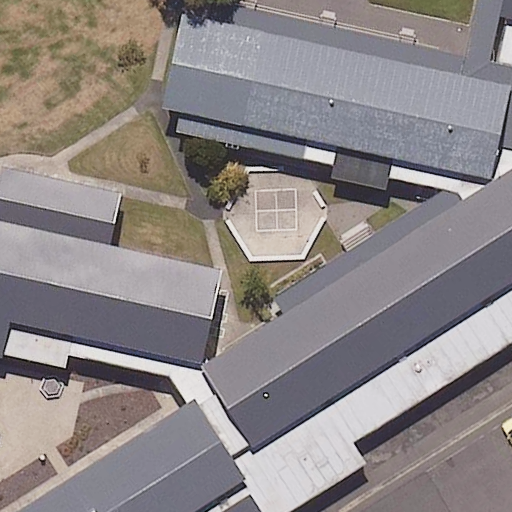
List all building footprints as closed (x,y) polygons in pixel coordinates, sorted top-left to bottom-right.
[(511,0),(497,0),(493,17),(503,20),(494,61),(511,64),(511,0)] [(499,91),(175,16),(155,101),(479,176),(499,91)] [(0,361),(4,362),(10,330),(201,369),(222,265),(107,242),(118,191),(33,174),(0,167),(0,361)] [(284,511),(360,464),(348,446),(508,345),(511,350),(511,168),(201,369),(188,371),(199,388),(0,511),(284,511)] [(0,450),(5,451),(11,450),(17,449),(23,447),(29,444),(34,441),(30,436),(26,431),(22,427),(17,423),(11,420),(6,417),(0,415),(0,450)]
